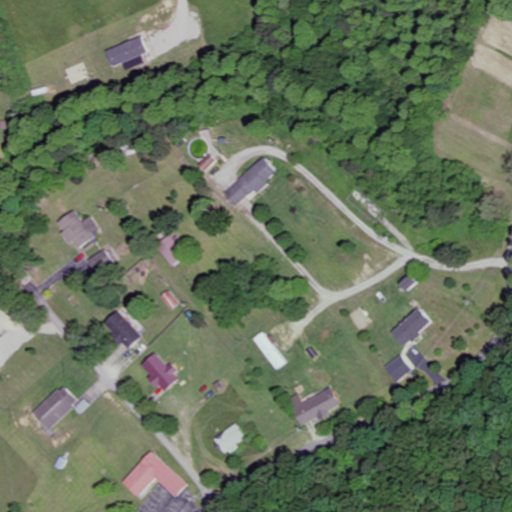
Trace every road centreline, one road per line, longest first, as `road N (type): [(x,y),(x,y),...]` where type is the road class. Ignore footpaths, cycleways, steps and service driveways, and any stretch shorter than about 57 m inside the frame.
road 1 (residential): [(346,216),(402,265),(325,300),(225,179),(238,161),(270,151),(346,216)]
road 2 (residential): [(215,511),(253,481),(442,392),(496,338),(511,294)]
road 3 (residential): [(222,505),(30,293)]
